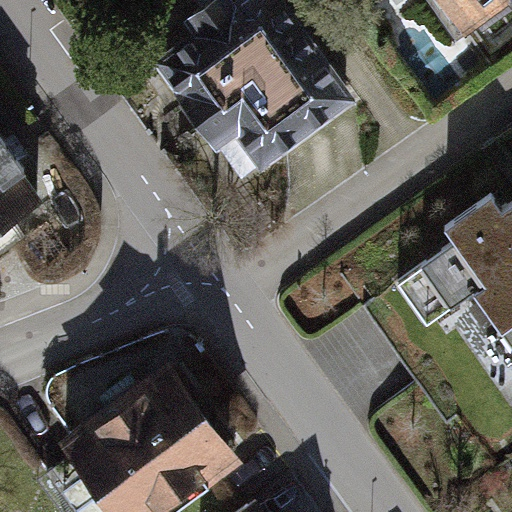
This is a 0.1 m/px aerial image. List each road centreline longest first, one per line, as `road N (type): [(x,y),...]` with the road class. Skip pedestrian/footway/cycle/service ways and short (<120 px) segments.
road 1 (residential): [(13,0),(219,283)]
road 2 (residential): [(219,283),(269,266),(511,99)]
road 3 (residential): [(219,283),(378,511)]
road 4 (residential): [(0,364),(177,287),(219,283)]
